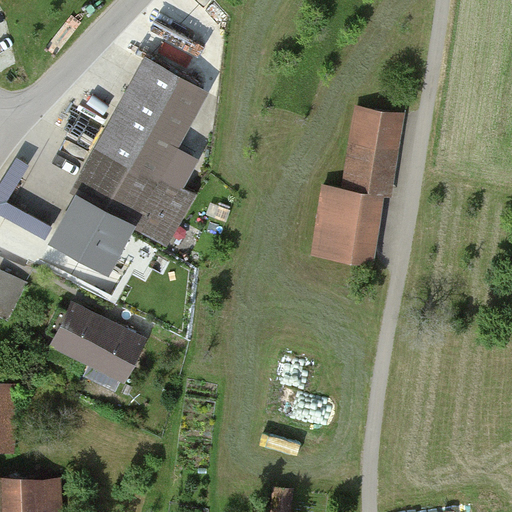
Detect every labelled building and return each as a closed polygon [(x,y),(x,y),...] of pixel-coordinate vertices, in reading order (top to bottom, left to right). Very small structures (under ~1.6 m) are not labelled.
[(213,96),(148,61),(76,194),(81,197),(54,247),(115,280),(139,235),(174,253),(203,199),(168,180),(213,96)] [(408,118),(356,111),(344,190),(325,188),(315,258),(378,267),(386,207),(395,208),(408,118)] [(31,287),(2,273),(0,276),(0,320),(13,326),(31,287)] [(151,343),(76,306),(54,350),(129,387),(151,343)] [(0,455),(22,456),(26,388),(0,386),(0,455)] [(0,511),(61,511),(60,470),(0,472),(0,511)] [(293,511),(295,482),(272,480),(269,511),(293,511)]
